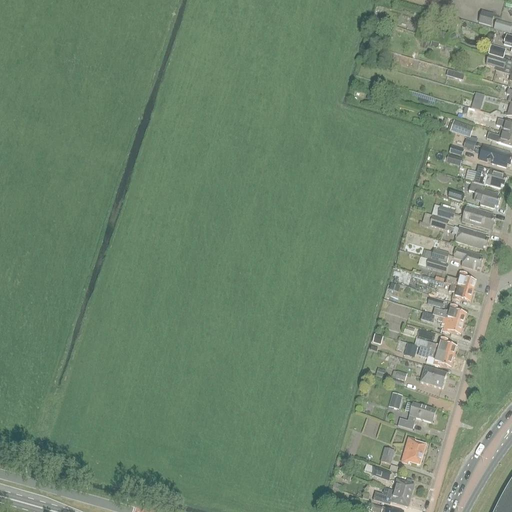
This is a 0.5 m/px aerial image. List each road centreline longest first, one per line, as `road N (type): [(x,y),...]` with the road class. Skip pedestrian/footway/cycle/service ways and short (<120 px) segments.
road 1 (unclassified): [(427,511),(491,288),(511,275)]
road 2 (unclassified): [(131,511),(0,473)]
road 3 (primary): [(511,407),(468,466),(447,511)]
